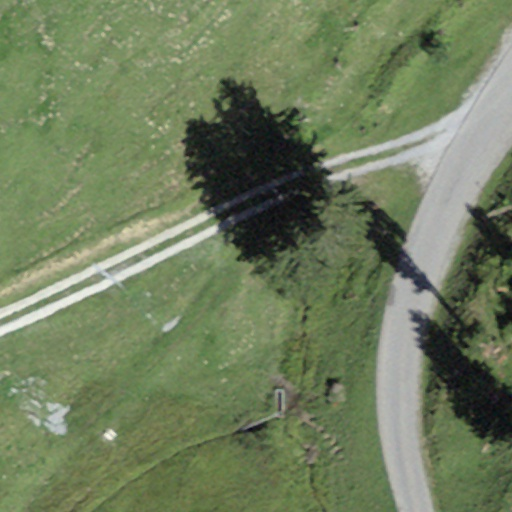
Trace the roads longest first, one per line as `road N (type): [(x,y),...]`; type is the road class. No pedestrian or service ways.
road 1 (track): [(0,322),(277,190),(497,112)]
road 2 (residential): [(419,511),(396,402),(402,332),(448,186),(511,89)]
